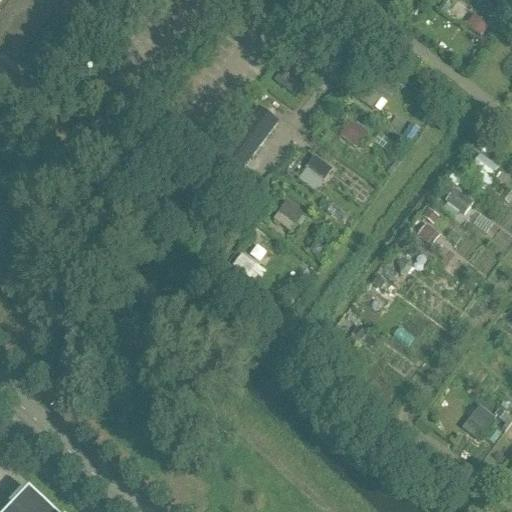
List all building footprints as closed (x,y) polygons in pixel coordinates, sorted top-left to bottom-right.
[(0,0),(0,50),(16,63),(64,0),(0,0)] [(465,29),(479,39),(487,28),(473,18),(465,29)] [(388,90),(375,81),(368,91),(381,100),(388,90)] [(220,161),(239,176),(277,125),(258,110),(220,161)] [(347,126),(339,136),(356,149),(364,139),(347,126)] [(390,157),(397,149),(379,136),(373,144),(390,157)] [(479,158),(471,169),(490,183),(498,172),(479,158)] [(331,173),(315,160),(307,171),(323,183),(331,173)] [(445,204),(464,218),(472,207),(453,193),(445,204)] [(280,213),(297,226),(303,218),(286,205),(280,213)] [(422,219),(432,226),(437,220),(427,212),(422,219)] [(417,238),(429,247),(437,237),(425,228),(417,238)] [(232,270),(246,281),(256,268),(241,257),(232,270)] [(399,266),(400,277),(406,276),(411,271),(410,265),(399,266)] [(377,280),(372,287),(379,292),(384,285),(377,280)] [(367,308),(376,315),(385,303),(376,296),(367,308)] [(357,330),(352,336),(360,343),(365,337),(357,330)] [(329,359),(322,354),(316,361),(324,367),(329,359)] [(336,380),(350,362),(340,354),(326,373),(336,380)] [(479,411),(471,422),(485,433),(494,421),(479,411)] [(499,413),(494,419),(506,427),(510,421),(499,413)] [(10,511),(9,511),(48,511),(28,492),(27,493),(24,491),(8,508),(10,511)]
